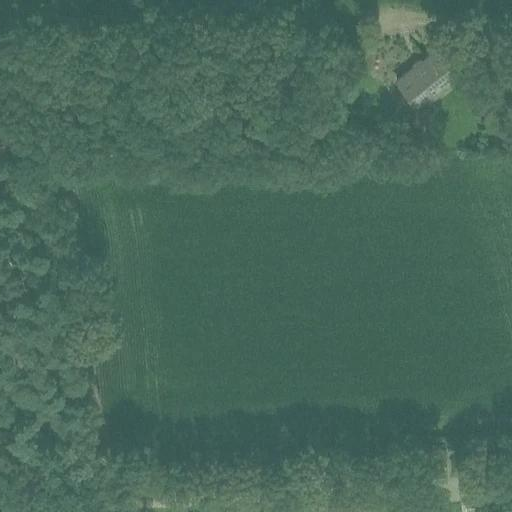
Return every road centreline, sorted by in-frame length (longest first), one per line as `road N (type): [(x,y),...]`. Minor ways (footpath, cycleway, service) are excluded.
road 1 (track): [(0,106),(59,238),(110,511)]
road 2 (track): [(0,11),(369,17),(396,26)]
